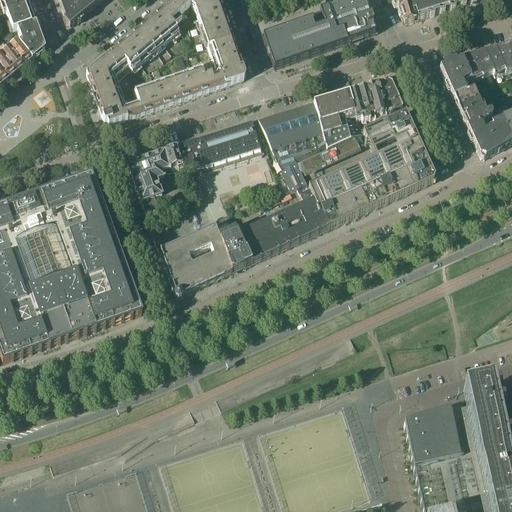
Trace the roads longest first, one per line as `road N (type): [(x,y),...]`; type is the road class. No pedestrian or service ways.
road 1 (secondary): [(511,183),(174,339),(0,401)]
road 2 (secondary): [(0,444),(190,377),(511,229)]
road 3 (residential): [(464,189),(166,323)]
road 4 (residential): [(398,511),(380,430),(384,410),(511,371)]
road 5 (residential): [(166,323),(102,149)]
road 6 (residential): [(166,323),(0,379)]
road 7 (residential): [(37,0),(55,47),(75,62),(150,0)]
road 8 (residential): [(102,149),(261,95)]
road 9 (residential): [(401,54),(464,189)]
road 10 (residential): [(261,95),(401,54)]
